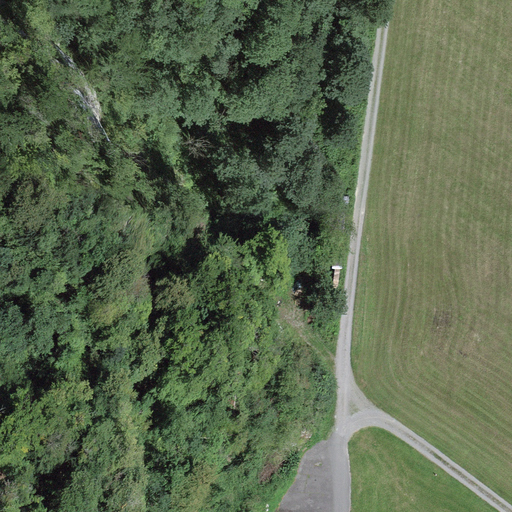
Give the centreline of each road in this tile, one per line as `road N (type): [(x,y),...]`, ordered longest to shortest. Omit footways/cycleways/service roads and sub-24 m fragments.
road 1 (track): [(385,0),(343,342),(343,404)]
road 2 (track): [(343,404),(377,416),(509,511)]
